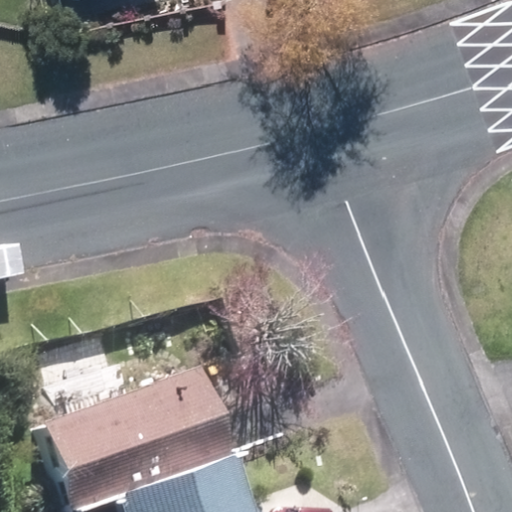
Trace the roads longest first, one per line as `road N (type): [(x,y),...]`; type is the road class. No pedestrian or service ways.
road 1 (residential): [(335,125),(474,511)]
road 2 (residential): [(0,195),(335,125)]
road 3 (residential): [(335,125),(511,73)]
